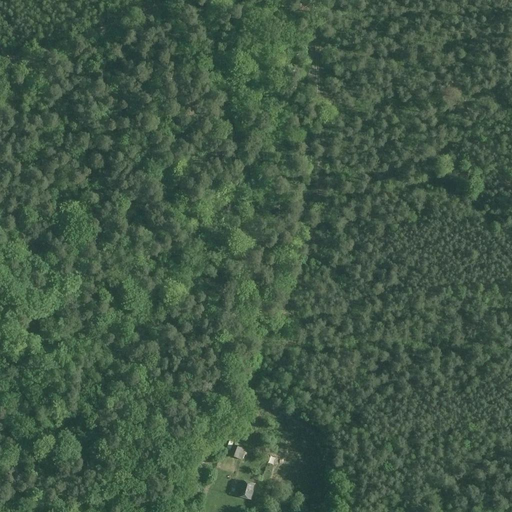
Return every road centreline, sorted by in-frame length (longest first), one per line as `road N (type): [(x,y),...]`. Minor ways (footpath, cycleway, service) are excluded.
road 1 (track): [(173,511),(306,251),(321,146),(314,0)]
road 2 (track): [(195,0),(0,77)]
